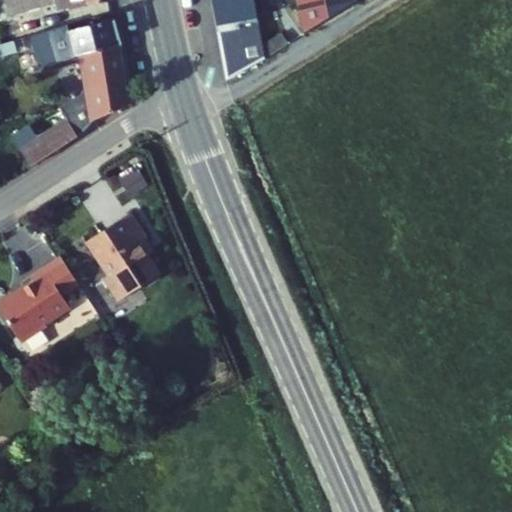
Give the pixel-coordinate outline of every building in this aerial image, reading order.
[(43,0),(44,3),(60,0),(75,0),(76,10),(115,3),(114,0),(43,0)] [(60,0),(44,3),(46,14),(76,10),(75,0),(60,0)] [(228,0),(236,29),(274,5),(272,0),(228,0)] [(313,0),(315,6),(319,18),(347,0),(313,0)] [(281,28),(274,5),(236,29),(245,66),(285,40),(281,28)] [(315,6),(281,28),(285,40),(319,18),(315,6)] [(66,29),(31,39),(40,71),(81,58),(121,47),(113,22),(67,35),(66,29)] [(81,58),(96,114),(131,108),(123,54),(121,47),(81,58)] [(29,171),(78,141),(63,117),(33,135),(30,129),(11,141),(29,171)] [(119,174),(132,193),(149,182),(136,163),(119,174)] [(154,211),(111,239),(133,272),(128,275),(143,298),(184,272),(164,241),(171,236),(154,211)] [(55,279),(19,302),(43,339),(69,322),(67,319),(92,303),(84,291),(102,280),(85,254),(52,276),(55,279)] [(0,401),(24,386),(0,349),(0,401)]
